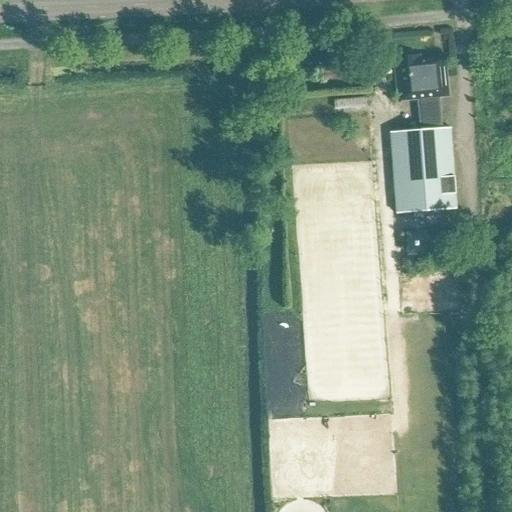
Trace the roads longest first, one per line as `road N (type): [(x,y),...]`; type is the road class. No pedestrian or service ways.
road 1 (secondary): [(234,0),(0,11)]
road 2 (track): [(477,293),(496,511)]
